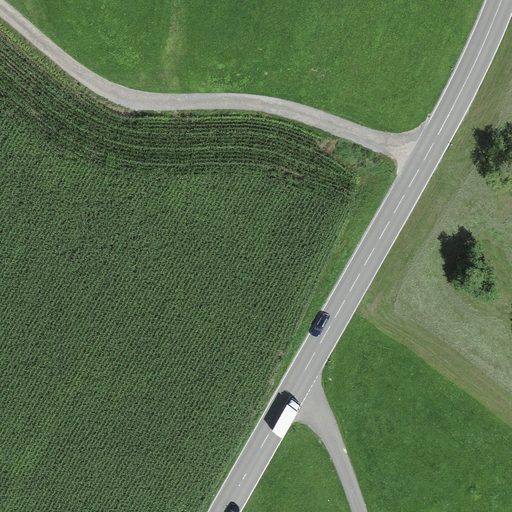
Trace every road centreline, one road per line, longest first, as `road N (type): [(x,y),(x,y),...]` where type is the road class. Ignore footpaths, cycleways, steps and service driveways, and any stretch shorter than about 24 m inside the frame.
road 1 (tertiary): [(502,0),(424,162),(226,511)]
road 2 (track): [(0,9),(105,90),(152,105),(282,109),(424,162)]
